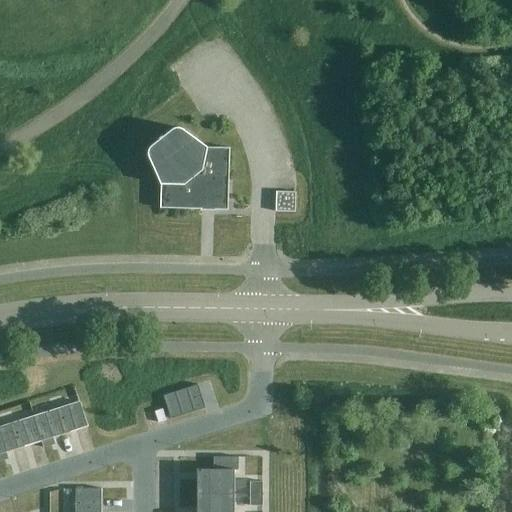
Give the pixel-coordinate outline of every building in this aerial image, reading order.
[(176,129),(172,131),(152,146),(150,150),(149,154),(149,158),(161,185),(160,209),(228,211),(230,149),(208,148),(184,131),(180,129),(176,129)] [(276,212),(296,213),(296,193),(276,192),(276,212)] [(200,382),(165,394),(172,415),(207,404),(200,382)] [(80,403),(34,418),(42,441),(53,438),(88,427),(80,403)] [(34,418),(0,428),(0,454),(7,453),(42,441),(34,418)] [(53,438),(42,441),(44,448),(55,445),(53,438)] [(7,453),(0,454),(0,462),(9,459),(7,453)] [(198,470),(197,495),(234,495),(235,471),(239,471),(239,458),(214,458),(214,470),(198,470)] [(250,482),(250,495),(263,494),(263,482),(250,482)] [(77,489),(76,511),(101,511),(102,489),(77,489)] [(250,495),(250,506),(263,506),(263,494),(250,495)] [(197,495),(197,511),(234,511),(234,495),(197,495)]
